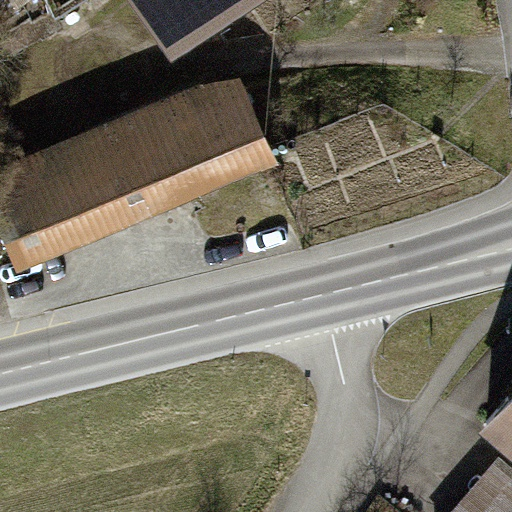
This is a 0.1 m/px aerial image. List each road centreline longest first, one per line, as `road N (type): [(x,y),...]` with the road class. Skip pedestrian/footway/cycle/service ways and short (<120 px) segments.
road 1 (primary): [(0,374),(325,296)]
road 2 (residential): [(306,511),(342,447),(346,385),(325,296)]
road 3 (primary): [(325,296),(511,251)]
